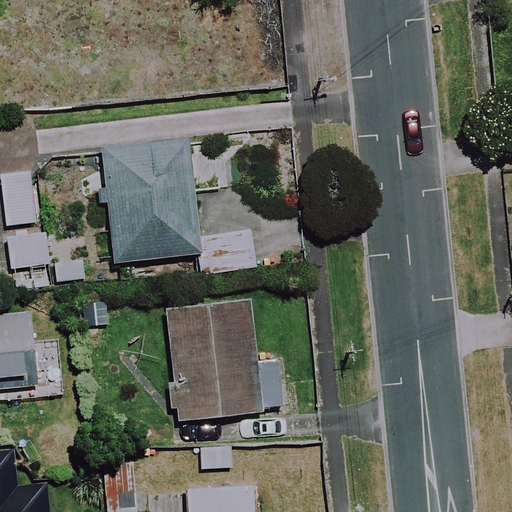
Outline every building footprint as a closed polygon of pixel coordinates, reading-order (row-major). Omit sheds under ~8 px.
[(253,232),(198,236),(191,145),(103,152),(112,263),(195,256),(197,277),(257,272),(253,232)] [(51,263),(37,176),(0,182),(0,203),(11,269),(51,263)] [(256,369),(249,299),(167,307),(178,421),(283,410),(279,367),(256,369)] [(0,392),(33,391),(30,320),(0,321),(0,392)] [(18,487),(15,453),(0,453),(0,511),(51,511),(49,485),(18,487)] [(138,511),(132,463),(102,467),(107,511),(138,511)] [(261,511),(261,488),(156,492),(156,511),(261,511)]
